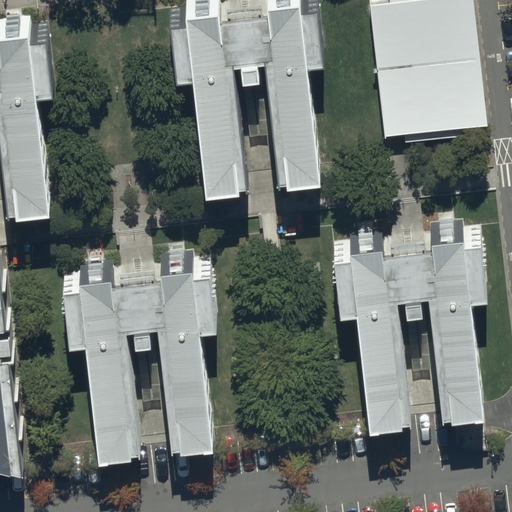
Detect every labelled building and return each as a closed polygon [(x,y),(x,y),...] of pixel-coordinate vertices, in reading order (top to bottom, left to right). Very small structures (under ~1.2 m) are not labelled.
[(182,0),(183,5),(164,7),(171,65),(187,63),(199,178),(241,174),(228,59),(260,55),(273,170),(311,166),(298,51),(318,49),(312,0),(260,0),(261,3),(215,8),(213,0),(182,0)] [(473,0),(368,0),(383,127),(487,115),(473,0)] [(0,146),(6,203),(44,199),(32,84),(52,82),(45,25),(25,27),(24,16),(0,18),(0,146)] [(350,241),(332,243),(338,301),(354,299),(366,415),(408,410),(395,295),(427,292),(440,407),(478,403),(465,288),(485,286),(479,229),(459,231),(457,219),(426,223),(428,239),(382,244),(380,229),(349,232),(350,241)] [(76,270),(58,272),(65,330),(80,328),(93,444),(135,439),(122,324),(154,321),(166,436),(205,432),(192,317),(212,315),(206,258),(185,260),(184,248),(153,252),(155,268),(109,273),(107,258),(76,261),(76,270)] [(0,267),(0,457),(19,462),(0,267)]
